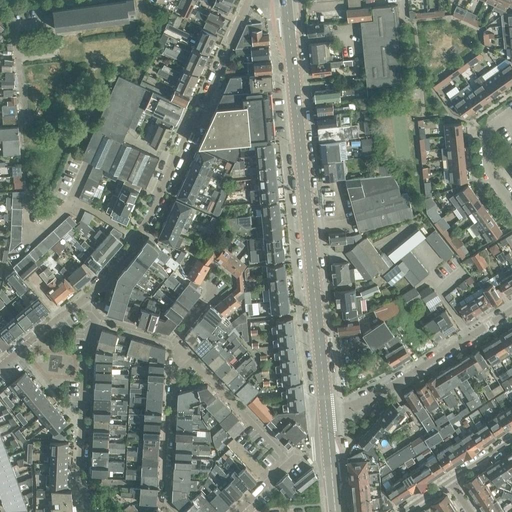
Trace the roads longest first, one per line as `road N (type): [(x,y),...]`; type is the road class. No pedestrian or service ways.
road 1 (tertiary): [(327,422),(285,0)]
road 2 (residential): [(247,0),(135,242),(82,300)]
road 3 (residential): [(327,422),(511,308)]
road 4 (residential): [(96,317),(84,355),(82,511)]
road 5 (residential): [(175,346),(163,470),(179,511)]
road 6 (residential): [(290,461),(175,346)]
